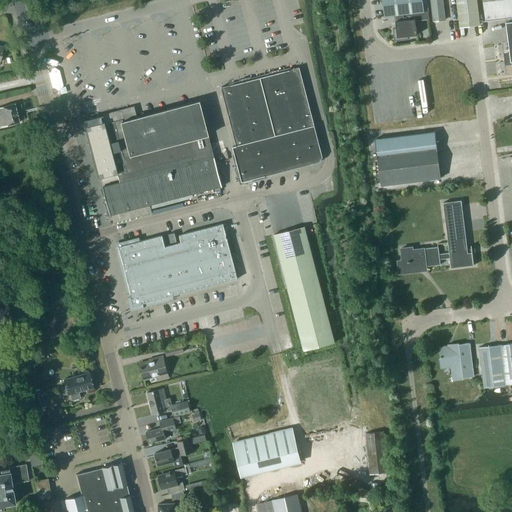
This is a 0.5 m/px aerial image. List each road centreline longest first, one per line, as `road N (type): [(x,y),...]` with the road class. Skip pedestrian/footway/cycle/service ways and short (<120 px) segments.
road 1 (unclassified): [(506,310),(475,65),(454,48),(381,52),(368,33),(364,0)]
road 2 (residential): [(110,356),(19,3)]
road 3 (residential): [(147,511),(110,356)]
road 4 (unclassified): [(408,355),(408,330),(418,321),(506,310)]
